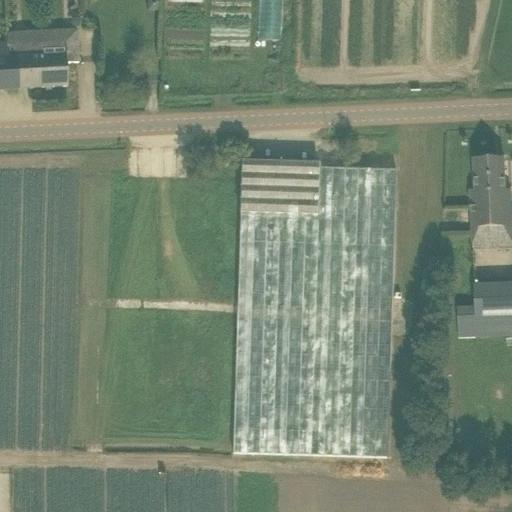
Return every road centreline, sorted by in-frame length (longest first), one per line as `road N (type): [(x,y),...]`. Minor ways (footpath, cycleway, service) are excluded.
road 1 (track): [(0,463),(390,472),(511,489)]
road 2 (tertiary): [(0,130),(511,108)]
